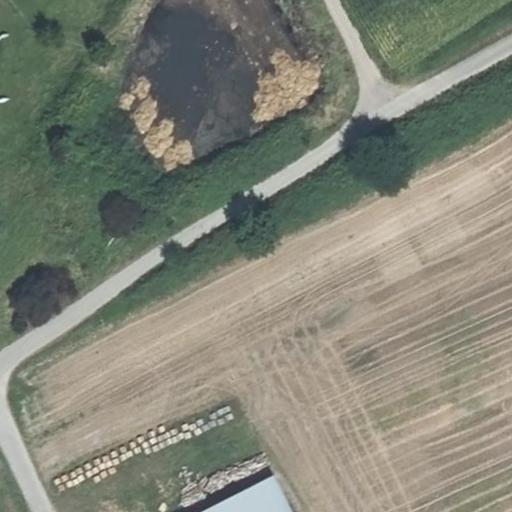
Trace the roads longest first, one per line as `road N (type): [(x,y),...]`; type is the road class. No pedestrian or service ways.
road 1 (unclassified): [(511,45),(386,112),(0,362)]
road 2 (track): [(386,112),(327,0)]
